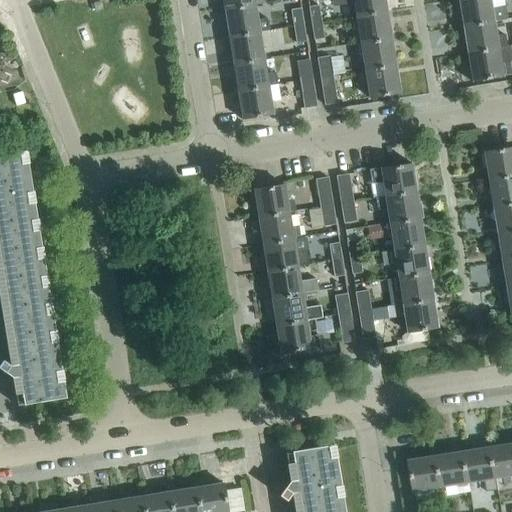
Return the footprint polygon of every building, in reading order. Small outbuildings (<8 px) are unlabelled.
[(264,3),(263,0),(221,0),(223,9),(254,4),(254,5),(264,3)] [(387,10),(385,0),(331,0),(332,6),(354,2),(356,15),(387,10)] [(491,9),(489,0),(457,0),(462,26),(493,21),(507,18),(505,6),(491,9)] [(95,10),(102,8),(100,1),(93,2),(95,10)] [(267,17),(257,19),(254,5),(254,4),(223,9),(227,36),(259,31),(269,30),(267,17)] [(321,21),(319,5),(308,6),(311,23),(321,21)] [(303,24),(301,8),(291,9),(293,26),(303,24)] [(391,37),(387,10),(356,15),(360,42),(391,37)] [(323,39),(321,21),(311,23),(313,40),(323,39)] [(497,48),(493,21),(462,26),(466,53),(497,48)] [(306,41),(303,24),(293,26),(296,42),(306,41)] [(263,58),(259,31),(227,36),(232,63),(263,58)] [(396,64),(391,37),(360,42),(364,69),(396,64)] [(511,72),(510,61),(500,63),(497,48),(466,53),(471,81),(511,73),(511,72)] [(332,68),(329,55),(317,57),(319,70),(332,68)] [(276,72),(266,74),(263,58),(232,63),(236,90),(267,85),(267,84),(278,82),(276,72)] [(311,71),(309,59),(296,61),(298,73),(311,71)] [(400,92),(396,64),(364,69),(369,97),(400,92)] [(337,102),(332,68),(319,70),(324,105),(337,102)] [(317,106),(311,71),(298,73),(304,108),(317,106)] [(272,113),(267,85),(236,90),(241,118),(272,113)] [(511,174),(511,146),(482,151),(487,179),(511,174)] [(0,153),(0,303),(10,364),(1,358),(0,360),(0,369),(4,372),(5,378),(12,377),(17,405),(65,397),(25,149),(0,153)] [(416,191),(412,163),(369,170),(371,183),(382,181),(385,195),(385,196),(416,191)] [(349,173),(336,175),(341,210),(354,207),(349,173)] [(511,202),(511,174),(487,179),(491,206),(511,202)] [(334,211),(328,177),(315,179),(318,196),(320,206),(321,213),(334,211)] [(290,198),(286,199),(284,184),(252,189),(257,217),(288,212),(295,210),(294,201),(290,198)] [(421,201),(418,202),(416,191),(385,196),(385,195),(375,197),(377,209),(387,208),(389,223),(421,218),(420,217),(423,217),(421,201)] [(318,196),(304,198),(306,209),(320,206),(318,196)] [(511,230),(511,202),(491,206),(496,233),(511,230)] [(356,220),(354,207),(341,210),(344,222),(356,220)] [(336,224),(334,211),(321,213),(323,226),(336,224)] [(299,226),(291,227),(288,212),(257,217),(261,244),(293,239),(292,238),(300,237),(299,226)] [(425,245),(421,218),(389,223),(391,237),(393,250),(425,245)] [(369,226),(372,240),(391,237),(389,223),(369,226)] [(511,230),(496,233),(500,260),(511,258),(511,230)] [(308,250),(295,252),(293,239),(261,244),(266,271),(297,266),(297,265),(310,264),(308,250)] [(359,255),(357,239),(346,241),(349,257),(359,255)] [(341,259),(339,242),(328,243),(331,260),(341,259)] [(429,272),(425,245),(393,250),(381,252),(383,265),(396,263),(398,277),(429,272)] [(362,272),(359,255),(349,257),(352,274),(362,272)] [(511,258),(500,260),(505,287),(511,286),(511,258)] [(344,275),(341,259),(331,260),(334,277),(344,275)] [(316,278),(299,280),(297,266),(266,271),(270,298),(301,293),(318,290),(316,278)] [(434,299),(429,272),(398,277),(402,304),(434,299)] [(370,302),(368,289),(355,291),(357,304),(370,302)] [(320,305),(304,307),(301,293),(270,298),(274,325),(315,318),(322,317),(320,305)] [(349,306),(347,293),(334,295),(336,308),(349,306)] [(438,326),(434,299),(402,304),(393,306),(394,317),(404,315),(407,332),(438,326)] [(375,337),(372,314),(370,302),(357,304),(362,339),(375,337)] [(355,340),(349,306),(336,308),(342,342),(355,340)] [(310,348),(308,335),(317,333),(315,318),(274,325),(279,353),(310,348)] [(342,511),(331,445),(333,445),(333,443),(285,451),(285,453),(291,452),(296,479),(283,481),(284,486),(278,494),(285,500),(291,492),(298,491),(301,511),(342,511)] [(511,475),(511,443),(491,447),(496,478),(511,475)] [(496,478),(491,447),(464,451),(469,482),(484,480),(485,492),(498,490),(496,478)] [(469,482),(464,451),(437,456),(442,486),(469,482)] [(442,486),(437,456),(410,460),(414,491),(430,488),(432,497),(444,496),(442,486)] [(227,511),(223,482),(195,487),(199,511),(227,511)] [(199,511),(195,487),(168,491),(171,511),(199,511)] [(227,511),(234,511),(243,511),(240,489),(224,491),(227,511)] [(171,511),(168,491),(141,495),(143,511),(171,511)] [(143,511),(141,495),(114,500),(116,511),(143,511)] [(116,511),(114,500),(87,504),(88,511),(116,511)]
